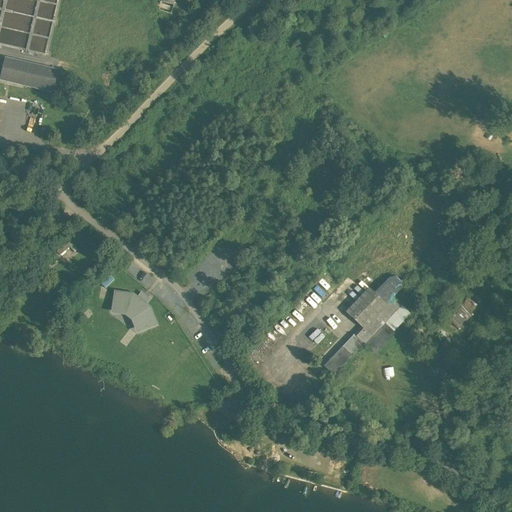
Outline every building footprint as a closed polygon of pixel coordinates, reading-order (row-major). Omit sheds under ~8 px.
[(56,71),(5,59),(0,80),(51,92),(56,71)] [(389,279),(374,294),(369,290),(363,296),(345,314),(363,330),(371,338),(401,307),(402,306),(393,298),(401,290),(389,279)] [(149,308),(133,295),(115,293),(112,308),(127,311),(135,317),(141,331),(156,325),(149,308)] [(401,307),(393,315),(401,323),(409,315),(401,307)] [(371,338),(365,345),(373,353),(398,328),(397,327),(401,323),(393,315),(371,338)] [(363,330),(356,338),(364,345),(364,346),(365,345),(371,338),(363,330)] [(354,336),(323,368),(333,377),(364,345),(356,338),(354,336)] [(237,394),(228,402),(237,413),(246,405),(237,394)]
